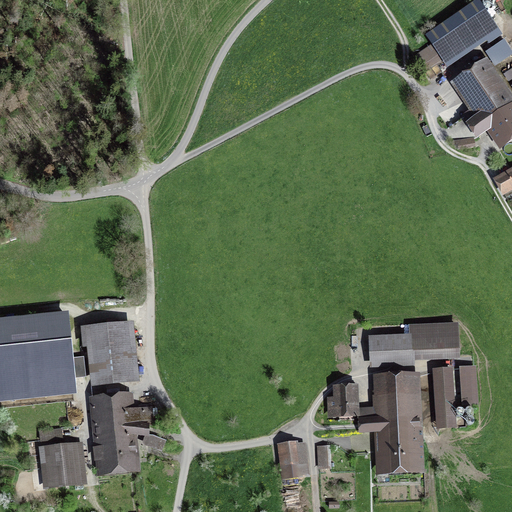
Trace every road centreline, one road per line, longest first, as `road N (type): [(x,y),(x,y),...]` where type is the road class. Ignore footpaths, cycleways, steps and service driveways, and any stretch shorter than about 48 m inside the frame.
road 1 (track): [(511,217),(487,177),(443,147),(417,88),(389,66),(336,77),(176,161)]
road 2 (unclassified): [(144,187),(149,353),(193,447),(179,511)]
road 3 (unclassified): [(268,0),(221,55),(176,161),(144,187)]
road 4 (track): [(466,360),(359,373),(327,387),(307,434)]
road 5 (track): [(316,511),(307,434),(193,447)]
road 6 (unclassified): [(144,187),(125,0)]
road 7 (unclassified): [(0,183),(45,199),(144,187)]
